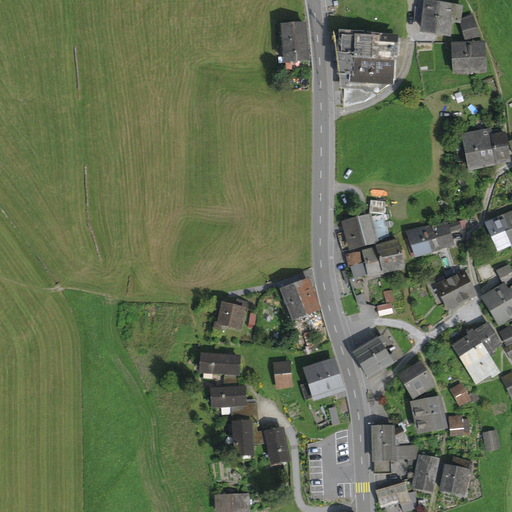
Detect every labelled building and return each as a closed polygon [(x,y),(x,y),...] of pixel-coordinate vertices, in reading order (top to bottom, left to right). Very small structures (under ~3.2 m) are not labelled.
[(424,21),(423,30),(436,32),(439,4),(421,2),(420,8),(416,8),(415,20),(424,21)] [(450,22),(459,23),(461,7),(439,4),(436,32),(448,34),(450,22)] [(465,37),(478,34),(472,15),(462,20),(462,27),(465,37)] [(282,27),(284,45),(306,43),(305,25),(282,27)] [(347,37),(345,73),(383,74),(384,52),(390,53),(391,49),(394,49),(395,40),(361,38),(360,47),(354,47),(354,38),(347,37)] [(472,71),(485,70),(482,42),(476,42),(476,43),(454,44),(454,48),(455,72),(467,71),(472,71)] [(301,62),(308,61),(306,43),(284,45),(284,49),(281,50),(281,53),(284,52),(286,69),(301,68),(301,62)] [(463,136),(470,168),(496,163),(491,137),(489,130),(463,136)] [(491,137),(496,163),(509,159),(505,135),(491,137)] [(511,243),(511,212),(511,213),(498,219),(499,222),(509,245),(511,243)] [(361,247),(376,242),(370,218),(348,223),(355,248),(361,247)] [(487,223),(498,249),(509,245),(499,222),(498,219),(487,223)] [(458,223),(446,227),(445,224),(436,226),(436,228),(433,229),(432,226),(424,228),(432,251),(452,244),(448,233),(460,229),(458,223)] [(405,240),(411,257),(432,251),(424,228),(409,233),(410,238),(405,240)] [(400,252),(397,241),(388,244),(395,270),(403,268),(401,258),(405,258),(404,251),(400,252)] [(377,248),(383,273),(395,270),(388,244),(377,248)] [(370,273),(371,275),(383,273),(377,248),(364,251),(365,255),(361,256),(363,265),(351,268),(355,278),(370,273)] [(351,268),(363,265),(361,256),(360,256),(360,255),(347,258),(349,267),(351,267),(351,268)] [(506,286),(511,282),(511,275),(508,266),(498,271),(504,284),(506,286)] [(432,277),(426,280),(433,294),(439,291),(443,299),(448,309),(475,295),(464,275),(446,283),(444,278),(435,283),(432,277)] [(293,319),(318,309),(307,279),(282,289),(293,319)] [(483,296),(499,324),(506,320),(511,316),(511,288),(508,290),(506,286),(504,284),(483,296)] [(436,302),(443,299),(439,291),(433,294),(436,302)] [(384,294),(386,304),(395,302),(393,292),(384,294)] [(221,324),(240,328),(244,310),(246,311),(248,303),(238,301),(237,309),(223,305),(219,324),(216,323),(214,329),(220,330),(221,324)] [(378,307),(380,316),(392,313),(390,304),(378,307)] [(495,355),(492,349),(500,344),(488,326),(478,332),(476,329),(473,332),(480,345),(481,344),(488,356),(489,358),(495,355)] [(500,332),(507,346),(511,343),(511,331),(510,327),(500,332)] [(484,358),(485,359),(488,356),(481,344),(480,345),(473,332),(472,331),(468,333),(471,338),(455,348),(468,368),(484,358)] [(305,335),(309,347),(317,345),(313,333),(305,335)] [(381,346),(385,343),(381,338),(378,340),(377,339),(368,344),(354,353),(355,356),(369,379),(381,371),(395,362),(392,357),(389,359),(381,346)] [(213,373),(213,374),(225,375),(238,376),(239,358),(221,357),(222,356),(216,356),(216,357),(203,356),(202,372),(213,373)] [(492,363),(489,365),(485,359),(484,358),(468,368),(477,382),(489,374),(492,378),(499,373),(492,363)] [(335,363),(333,359),(320,363),(330,393),(343,389),(335,363)] [(276,364),(278,388),(291,387),(289,363),(276,364)] [(309,383),(314,397),(330,393),(320,363),(306,367),(306,369),(305,369),(309,383)] [(433,386),(431,382),(432,382),(420,364),(400,376),(413,398),(433,386)] [(511,397),(511,373),(503,378),(511,397)] [(229,382),(238,383),(238,376),(225,375),(223,389),(228,389),(229,382)] [(221,407),(221,408),(233,407),(233,406),(245,405),(244,401),(243,389),(238,389),(238,383),(229,382),(228,389),(223,389),(224,390),(212,391),(213,407),(221,407)] [(301,385),(306,400),(314,397),(309,383),(301,385)] [(454,394),(461,406),(470,401),(468,396),(463,388),(454,394)] [(478,399),(475,393),(468,396),(470,401),(471,403),(478,399)] [(432,399),(432,400),(426,401),(428,413),(429,416),(432,429),(444,426),(438,398),(432,399)] [(414,403),(419,431),(432,429),(429,416),(428,413),(426,401),(414,403)] [(250,423),(250,424),(257,423),(255,407),(253,407),(253,404),(245,405),(233,406),(233,407),(234,424),(250,423)] [(336,407),(329,409),(331,419),(338,418),(336,407)] [(332,426),(340,424),(338,418),(331,419),(330,420),(332,426)] [(451,418),(452,436),(468,435),(468,420),(462,421),(462,418),(451,418)] [(236,453),(252,452),(250,424),(250,423),(234,424),(228,425),(229,433),(234,433),(236,453)] [(416,459),(417,446),(398,447),(392,433),(395,432),(394,427),(373,428),(374,474),(391,474),(391,460),(408,460),(408,465),(414,465),(416,459)] [(406,443),(400,429),(395,432),(392,433),(398,447),(406,443)] [(285,438),(284,439),(282,431),(266,433),(268,441),(267,441),(267,442),(269,453),(271,453),(273,463),(290,460),(285,438)] [(267,441),(268,441),(266,433),(259,434),(259,437),(257,438),(258,443),(267,442),(267,441)] [(484,435),(487,450),(498,447),(495,433),(484,435)] [(419,456),(413,487),(431,491),(438,460),(419,456)] [(466,492),(468,479),(466,479),(467,471),(470,472),(472,463),(454,459),(453,466),(447,465),(444,477),(441,490),(463,495),(463,492),(466,492)] [(401,505),(410,502),(408,494),(405,486),(379,493),(383,506),(399,501),(401,505)] [(405,511),(416,508),(414,493),(408,494),(410,502),(401,505),(403,511),(405,511)] [(222,511),(227,511),(249,511),(249,495),(217,497),(217,511),(222,511)]
